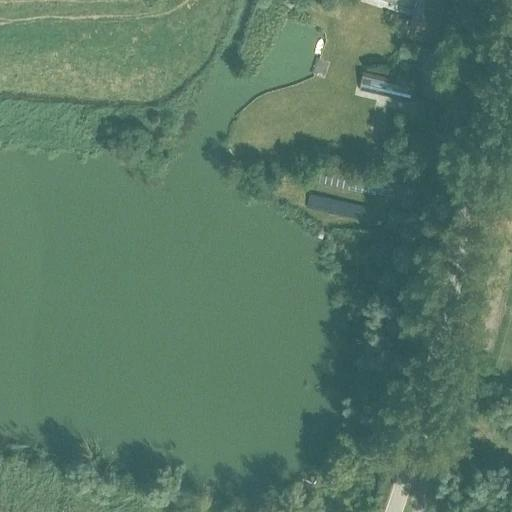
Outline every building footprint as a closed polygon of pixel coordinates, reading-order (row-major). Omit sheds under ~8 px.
[(414,11),(415,0),(368,0),(368,2),(414,11)] [(422,0),(417,16),(415,15),(407,37),(427,43),(435,20),(440,22),(447,0),(422,0)] [(364,73),(361,88),(412,100),(415,85),(364,73)] [(412,139),(402,172),(414,176),(417,177),(426,143),(412,139)] [(367,221),(371,205),(313,189),(309,205),(367,221)]
